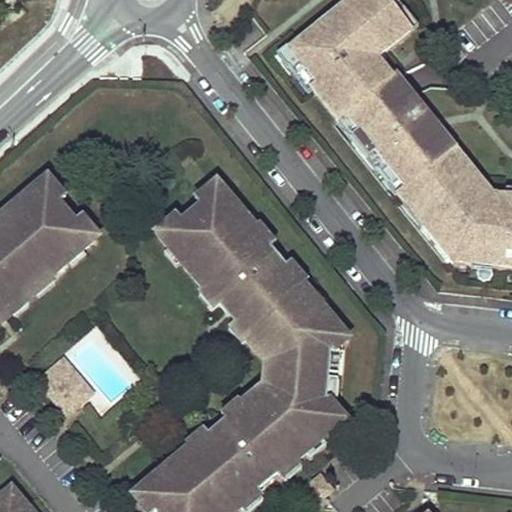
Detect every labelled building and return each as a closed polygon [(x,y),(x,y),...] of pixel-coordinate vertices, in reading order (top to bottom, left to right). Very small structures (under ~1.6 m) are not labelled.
[(478,185),(434,130),(427,137),(420,129),(428,123),(418,110),(410,117),(404,109),(412,102),(393,79),(385,86),(370,67),(378,60),(385,55),(382,50),(389,45),(393,49),(409,36),(380,0),(367,0),(361,6),(357,0),(289,54),(317,88),(311,92),(338,125),(345,118),(358,134),(350,140),(367,161),(375,155),(429,222),(421,228),(452,266),(471,269),(472,262),(498,265),(497,271),(511,273),(511,201),(497,200),(496,207),(484,206),(471,190),(478,185)] [(385,55),(393,49),(389,45),(382,50),(385,55)] [(385,86),(393,79),(378,60),(370,67),(385,86)] [(418,110),(412,102),(404,109),(410,117),(418,110)] [(338,125),(350,140),(358,134),(345,118),(338,125)] [(434,130),(428,123),(420,129),(427,137),(434,130)] [(367,161),(421,228),(429,222),(375,155),(367,161)] [(61,204),(45,184),(31,196),(36,202),(27,209),(24,206),(3,224),(1,221),(0,221),(0,222),(2,224),(0,225),(0,316),(4,313),(7,317),(16,309),(14,307),(21,301),(23,303),(43,287),(41,284),(47,279),(49,281),(50,281),(48,278),(70,260),(67,256),(76,249),(81,255),(94,244),(78,224),(73,228),(56,208),(61,204)] [(490,199),(478,185),(471,190),(484,206),(496,207),(497,200),(490,199)] [(315,307),(293,280),(295,278),(285,266),(283,269),(267,250),(270,248),(260,236),(258,238),(253,232),(250,234),(233,213),(229,216),(222,207),(228,203),(217,189),(197,205),(201,210),(181,227),(177,222),(157,238),(169,252),(175,247),(182,256),(179,258),(196,279),(194,281),(211,301),(213,299),(224,313),(228,310),(234,318),(231,321),(241,333),(239,335),(266,367),(270,364),(274,370),(273,389),(267,394),(264,390),(232,416),(234,419),(221,430),(224,434),(216,440),(214,436),(200,447),(198,445),(178,462),(180,464),(159,482),(162,486),(153,493),(149,487),(135,498),(146,511),(233,511),(235,510),(236,511),(238,511),(245,506),(248,509),(259,499),(257,496),(276,481),(278,483),(289,474),(287,471),(314,448),(312,446),(318,441),(320,443),(343,424),(326,403),(330,357),(346,343),(320,313),(318,315),(313,309),(315,307)] [(471,269),(497,271),(498,265),(472,262),(471,269)] [(63,363),(55,370),(83,403),(91,397),(63,363)] [(55,370),(38,384),(66,417),(83,403),(55,370)] [(216,440),(224,434),(221,430),(214,436),(216,440)] [(309,510),(330,492),(319,480),(298,497),(309,510)] [(26,511),(10,493),(0,501),(0,511),(26,511)]
